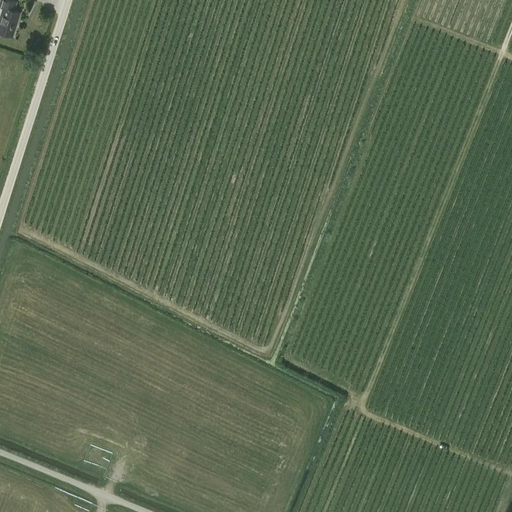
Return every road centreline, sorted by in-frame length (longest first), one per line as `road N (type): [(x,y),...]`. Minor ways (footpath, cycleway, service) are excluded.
road 1 (unclassified): [(0,202),(60,0)]
road 2 (unclassified): [(144,511),(0,451)]
